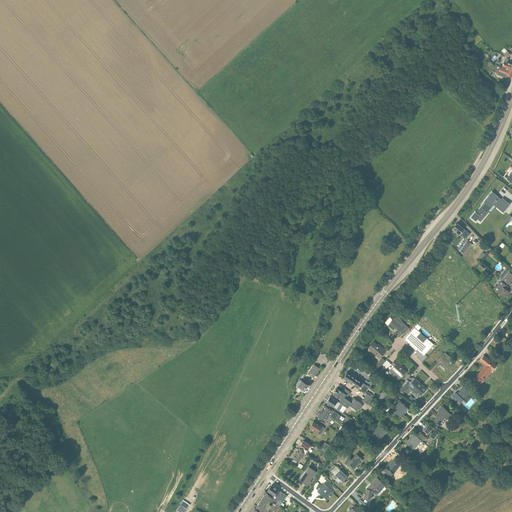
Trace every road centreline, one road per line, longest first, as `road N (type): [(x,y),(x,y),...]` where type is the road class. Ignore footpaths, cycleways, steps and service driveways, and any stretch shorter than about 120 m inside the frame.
road 1 (secondary): [(263,472),(364,319),(479,170),(511,98)]
road 2 (unclassified): [(329,511),(445,388)]
